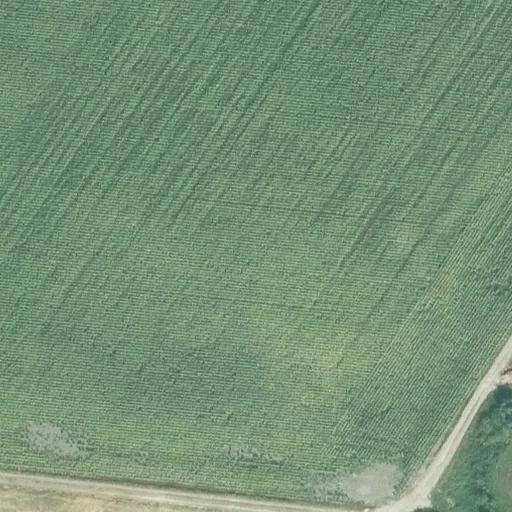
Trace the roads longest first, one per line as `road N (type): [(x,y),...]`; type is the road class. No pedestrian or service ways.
road 1 (track): [(287,511),(0,479)]
road 2 (track): [(511,354),(421,496),(400,511)]
